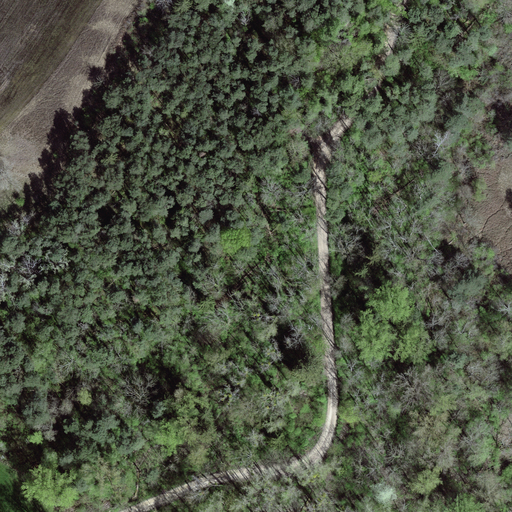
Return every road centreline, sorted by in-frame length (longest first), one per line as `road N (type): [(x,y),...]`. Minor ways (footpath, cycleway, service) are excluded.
road 1 (track): [(133,511),(231,474),(298,464),(328,433),(334,380),(322,152)]
road 2 (track): [(322,152),(371,87),(401,0)]
